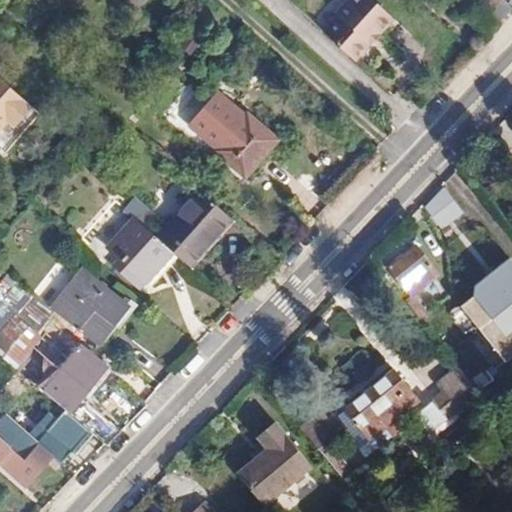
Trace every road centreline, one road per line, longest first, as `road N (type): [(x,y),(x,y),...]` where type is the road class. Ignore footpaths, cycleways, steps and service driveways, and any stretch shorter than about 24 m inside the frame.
road 1 (tertiary): [(88,511),(436,143)]
road 2 (residential): [(436,143),(274,0)]
